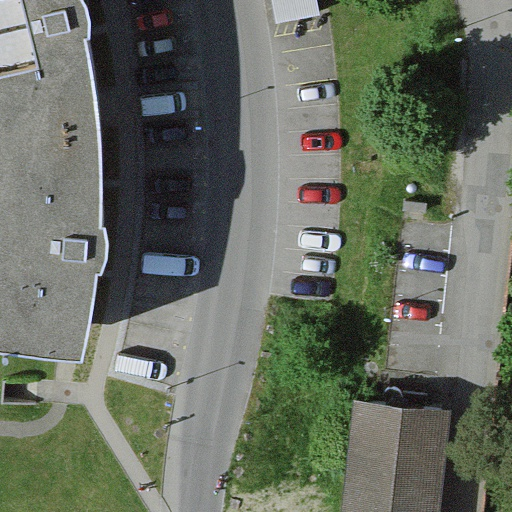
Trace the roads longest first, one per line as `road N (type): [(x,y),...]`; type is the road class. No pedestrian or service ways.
road 1 (residential): [(215,0),(232,116),(232,210),(200,511)]
road 2 (residential): [(456,511),(500,42)]
